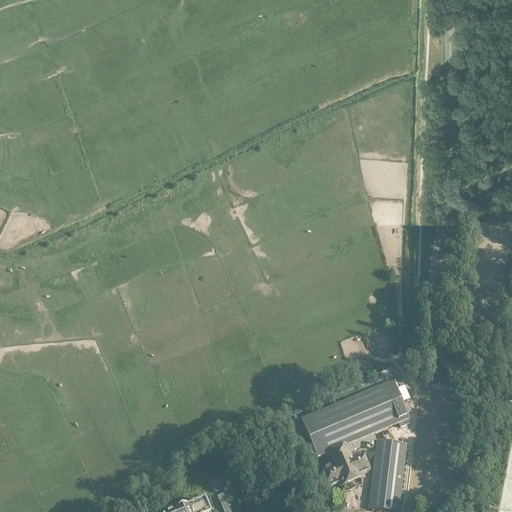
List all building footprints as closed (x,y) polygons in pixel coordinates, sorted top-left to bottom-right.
[(376,375),(380,383),(392,377),(389,370),(376,375)] [(355,456),(353,451),(375,442),(373,436),(398,424),(400,428),(405,426),(408,425),(409,419),(402,403),(393,381),(294,425),(309,462),(316,459),(317,459),(323,457),(328,468),(321,471),(329,488),(340,484),(342,487),(359,480),(358,476),(369,471),(362,454),(355,456)] [(398,511),(406,445),(376,442),(368,510),(386,511),(398,511)] [(232,482),(227,469),(208,477),(214,490),(232,482)] [(222,493),(216,496),(223,511),(228,511),(230,511),(222,493)] [(208,511),(204,501),(201,503),(200,501),(198,502),(199,503),(186,509),(186,508),(177,511),(208,511)]
